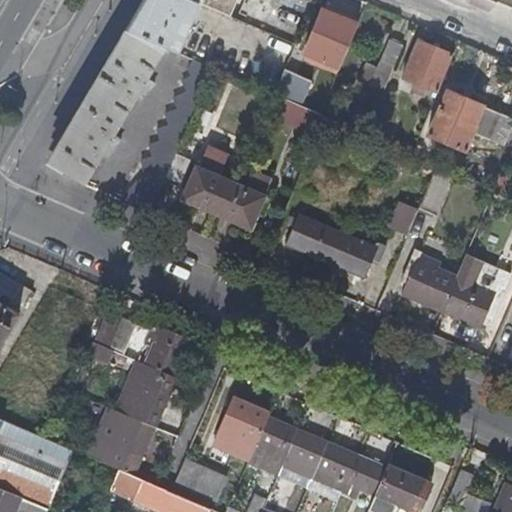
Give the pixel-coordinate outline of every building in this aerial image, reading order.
[(193,0),(146,0),(128,32),(169,49),(179,53),(204,5),(193,0)] [(193,0),(204,5),(232,17),(239,1),(245,0),(193,0)] [(307,52),(342,66),(357,27),(323,13),(307,52)] [(86,187),(169,49),(128,32),(54,156),(57,168),(86,187)] [(369,91),(383,97),(404,47),(390,41),(378,70),(369,91)] [(419,41),(404,78),(412,81),(414,82),(411,90),(423,95),(426,87),(438,92),(453,56),(419,41)] [(214,69),(194,60),(189,69),(192,77),(184,81),(188,92),(174,98),(177,110),(166,114),(169,126),(158,130),(161,141),(149,145),(152,157),(141,161),(145,172),(119,202),(151,216),(214,69)] [(353,85),(369,91),(378,70),(362,63),(353,85)] [(286,68),(275,95),(285,99),(299,105),(310,78),(286,68)] [(511,128),(511,120),(446,93),(426,142),(465,158),(474,136),(504,148),(511,128)] [(345,126),(346,126),(349,118),(377,131),(380,123),(384,116),(358,105),(359,102),(347,96),(335,121),(345,126)] [(299,105),(285,99),(278,118),(318,136),(326,117),(322,115),(299,105)] [(335,121),(326,117),(318,136),(337,144),(345,126),(335,121)] [(380,123),(377,131),(384,134),(387,127),(380,123)] [(183,201),(218,215),(232,181),(198,167),(183,201)] [(440,167),(421,210),(433,216),(452,172),(440,167)] [(232,181),(218,215),(252,230),(273,179),(254,171),(247,187),(232,181)] [(499,177),(493,190),(504,195),(510,182),(499,177)] [(418,217),(419,214),(404,207),(392,234),(407,241),(418,217)] [(433,216),(421,210),(419,214),(418,217),(430,222),(433,216)] [(289,246),(332,264),(345,234),(302,215),(289,246)] [(345,234),(332,264),(366,279),(375,259),(380,262),(386,249),(380,246),(379,248),(345,234)] [(404,295),(442,311),(457,277),(440,270),(450,247),(422,235),(404,280),(410,282),(404,295)] [(0,273),(0,345),(32,292),(0,273)] [(457,277),(442,311),(476,325),(484,306),(489,309),(499,284),(494,282),(490,291),(457,277)] [(106,312),(93,343),(121,355),(135,324),(106,312)] [(155,344),(145,365),(155,370),(175,379),(191,342),(153,325),(146,340),(155,344)] [(175,379),(155,370),(146,390),(138,386),(131,403),(121,398),(114,412),(118,414),(126,417),(153,429),(175,379)] [(267,418),(268,416),(232,401),(219,430),(232,435),(224,455),(246,465),(247,463),(267,418)] [(126,417),(118,414),(111,429),(119,433),(126,417)] [(119,433),(104,465),(115,470),(132,477),(153,429),(126,417),(119,433)] [(0,485),(20,495),(47,505),(70,450),(44,438),(0,418),(0,485)] [(267,418),(247,463),(277,476),(297,431),(267,418)] [(87,457),(104,465),(119,433),(111,429),(101,425),(87,457)] [(326,443),(297,431),(277,476),(306,488),(313,472),(326,443)] [(355,457),(326,443),(313,472),(324,477),(320,485),(339,494),(355,457)] [(355,457),(339,494),(357,501),(361,493),(373,498),(385,469),(355,457)] [(226,479),(182,460),(173,482),(197,492),(195,496),(215,505),(226,479)] [(418,511),(429,489),(385,469),(373,498),(366,511),(392,511),(394,507),(405,511),(418,511)] [(132,477),(115,470),(107,490),(159,511),(208,511),(209,510),(155,487),(132,477)] [(465,476),(458,472),(445,503),(452,506),(459,509),(472,478),(465,476)] [(197,492),(173,482),(171,486),(195,496),(197,492)] [(0,511),(13,511),(20,495),(0,485),(0,511)] [(511,511),(511,489),(503,486),(491,511),(511,511)] [(252,495),(244,511),(258,511),(263,500),(252,495)]
